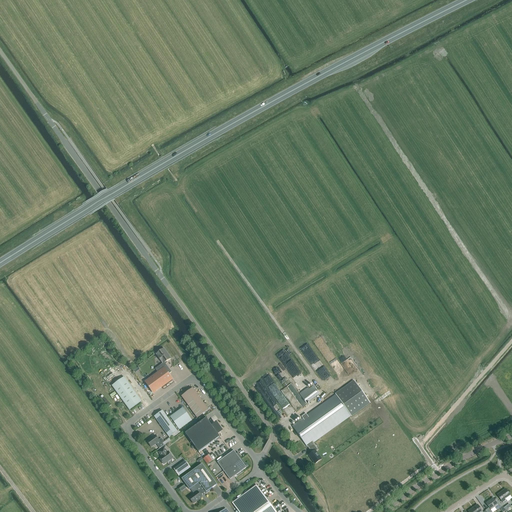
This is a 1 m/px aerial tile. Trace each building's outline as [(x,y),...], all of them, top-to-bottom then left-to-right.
[(153,393),(172,380),(168,375),(171,373),(165,364),(167,363),(166,362),(170,359),(163,349),(157,354),(157,355),(157,356),(162,364),(161,365),(164,369),(145,382),(153,393)] [(129,411),(142,402),(124,377),(112,386),(129,411)] [(303,419),(292,426),(307,447),(308,447),(312,453),(308,455),(315,464),(321,459),(316,452),(319,450),(313,443),(351,416),(351,417),(370,403),(354,381),(335,394),(336,395),(307,416),(306,414),(302,417),(303,419)] [(314,386),(301,396),(307,404),(319,394),(314,386)] [(192,389),(182,397),(197,418),(208,410),(192,389)] [(162,411),(154,417),(169,437),(170,437),(171,439),(179,434),(177,431),(192,421),(183,409),(168,419),(162,411)] [(212,427),(206,418),(206,419),(185,434),(199,452),(220,437),(220,438),(217,434),(220,432),(215,425),(212,427)] [(147,442),(151,447),(159,442),(161,444),(164,442),(161,438),(159,440),(155,436),(147,442)] [(170,460),(173,458),(168,452),(167,453),(164,448),(158,452),(161,455),(162,457),(159,459),(164,465),(168,462),(168,463),(171,461),(170,460)] [(217,463),(224,471),(241,459),(241,458),(238,453),(236,454),(234,451),(217,463)] [(212,461),(208,455),(203,459),(207,464),(212,461)] [(241,459),(224,471),(223,471),(223,472),(224,471),(230,480),(246,468),(244,465),(245,464),(246,464),(241,459)] [(183,460),(172,469),(177,476),(189,467),(183,460)] [(202,464),(181,479),(189,490),(190,489),(194,494),(189,498),(193,504),(202,498),(200,495),(205,491),(206,493),(217,485),(202,464)] [(276,511),(257,486),(233,504),(238,511),(276,511)] [(506,490),(497,495),(502,503),(506,500),(507,502),(511,498),(511,499),(511,498),(510,495),(506,490)] [(493,498),(486,503),(490,509),(491,510),(494,507),(497,505),(500,508),(502,506),(497,499),(494,501),(494,500),(493,498)]
